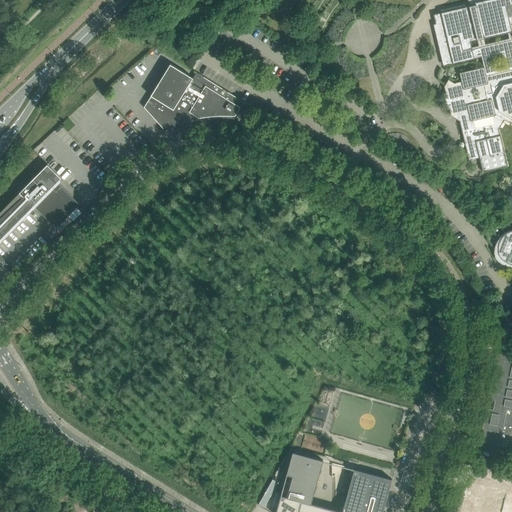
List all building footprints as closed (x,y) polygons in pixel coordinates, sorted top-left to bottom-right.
[(447,86),(446,89),(445,89),(446,93),(443,93),(447,110),(449,109),(450,113),(452,113),(453,114),(459,118),(458,120),(460,121),(465,144),(469,160),(469,159),(479,156),(483,172),(508,166),(504,152),(500,135),(498,130),(504,120),(510,124),(511,123),(511,4),(511,5),(509,0),(467,0),(468,3),(440,10),(441,13),(433,14),(445,65),(446,65),(481,57),(484,67),(459,73),(461,81),(454,83),(449,79),(448,79),(448,80),(450,81),(447,86)] [(200,120),(206,119),(212,119),(217,118),(223,118),(229,118),(235,118),(233,118),(233,116),(235,116),(240,107),(233,103),(236,97),(203,77),(206,79),(202,85),(193,79),(193,78),(170,64),(172,65),(160,85),(158,83),(150,95),(151,96),(144,107),(163,128),(164,128),(164,130),(163,130),(164,131),(174,127),(174,126),(173,127),(172,123),(176,122),(181,120),(182,123),(181,123),(182,124),(187,122),(192,121),(191,118),(197,117),(199,118),(201,117),(201,119),(200,120)] [(0,239),(33,206),(56,228),(68,216),(73,221),(81,213),(76,208),(80,204),(57,182),(61,178),(47,164),(43,168),(0,212),(0,239)] [(498,245),(498,248),(498,250),(498,253),(499,255),(500,257),(502,259),(500,261),(500,262),(502,263),(504,264),(507,265),(506,265),(509,266),(511,267),(511,266),(511,230),(511,231),(509,232),(507,232),(507,233),(506,232),(504,234),(502,236),(501,238),(499,240),(498,242),(498,245)] [(484,429),(482,441),(499,445),(500,441),(509,443),(508,447),(511,447),(511,356),(505,355),(506,355),(498,353),(488,399),(495,400),(493,409),(486,408),(482,429),(484,429)] [(382,511),(392,479),(354,469),(348,490),(346,489),(343,501),(345,502),(342,511),(311,503),(323,460),(293,452),(275,511),(382,511)]
